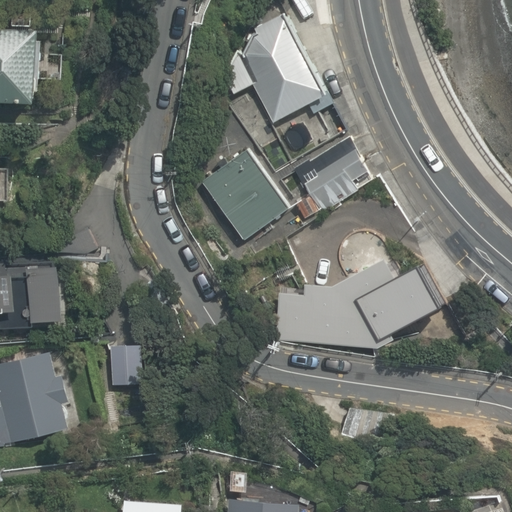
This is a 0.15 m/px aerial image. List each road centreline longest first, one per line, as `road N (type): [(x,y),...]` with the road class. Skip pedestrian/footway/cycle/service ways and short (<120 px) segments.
road 1 (residential): [(511,409),(320,379),(253,353),(221,328),(158,231),(148,164),(175,0)]
road 2 (secondary): [(358,0),(372,60),(416,159),(453,209),(511,263)]
